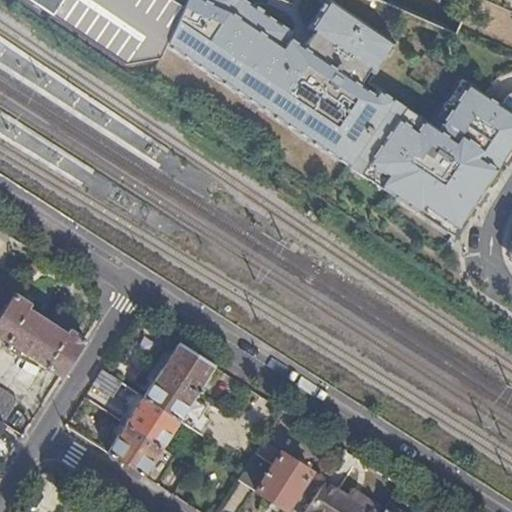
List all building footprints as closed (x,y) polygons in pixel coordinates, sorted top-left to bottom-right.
[(28,0),(124,63),(159,58),(165,45),(185,0),(28,0)] [(240,0),(185,0),(165,45),(348,167),(355,157),(366,164),(359,175),(418,214),(422,208),(456,231),(511,147),(511,96),(509,98),(501,106),(494,101),(467,83),(437,129),(430,125),(404,108),(397,118),(386,111),(393,100),(377,90),(374,95),(363,88),(361,83),(369,72),(374,75),(394,44),(327,0),(307,31),(312,35),(305,45),(299,46),(288,39),(292,33),(240,0)] [(467,83),(461,79),(430,125),(437,129),(467,83)] [(404,108),(393,100),(386,111),(397,118),(404,108)] [(355,157),(348,167),(359,175),(366,164),(355,157)] [(422,208),(418,214),(452,237),(456,231),(422,208)] [(30,306),(13,295),(0,315),(0,339),(10,346),(7,350),(18,357),(21,353),(61,379),(85,341),(67,330),(65,334),(27,310),(30,306)] [(179,343),(162,370),(198,393),(215,366),(179,343)] [(162,370),(144,398),(180,420),(193,428),(207,407),(194,399),(197,393),(198,393),(162,370)] [(102,371),(93,386),(111,398),(121,383),(102,371)] [(17,400),(0,389),(0,422),(2,424),(17,400)] [(144,398),(126,425),(162,448),(180,420),(144,398)] [(126,425),(108,454),(157,486),(176,457),(162,448),(126,425)] [(311,472),(263,442),(238,480),(286,511),(311,472)] [(347,497),(325,483),(306,511),(384,511),(385,511),(361,496),(357,503),(347,497)] [(352,490),(347,497),(357,503),(361,496),(352,490)]
